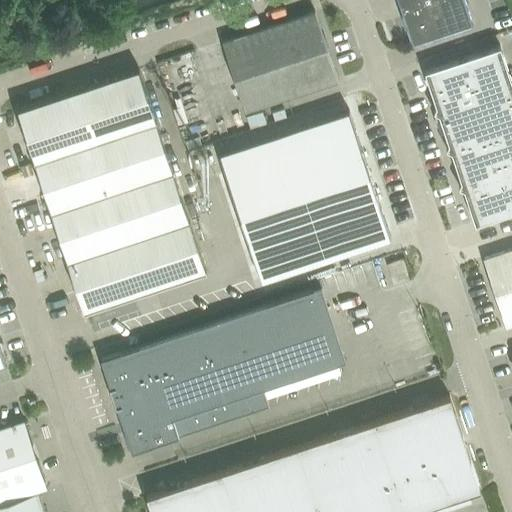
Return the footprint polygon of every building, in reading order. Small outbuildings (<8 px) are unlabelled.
[(400,0),(414,41),(471,22),(463,0),(400,0)] [(315,11),(314,11),(223,41),(245,110),(338,80),(315,11)] [(511,80),(510,80),(499,46),(424,70),(435,104),(433,109),(433,111),(438,114),(448,142),(445,147),(446,148),(451,151),(460,180),(457,184),(458,186),(463,188),(474,222),(511,209),(511,80)] [(139,69),(69,92),(19,109),(85,309),(205,269),(139,69)] [(284,131),(219,152),(233,195),(247,237),(261,279),(326,257),(391,236),(377,194),(363,152),(350,110),(284,131)] [(207,182),(221,174),(215,163),(201,171),(207,182)] [(511,248),(484,258),(507,326),(511,324),(511,248)] [(312,287),(101,358),(132,451),(262,408),(256,389),(338,362),(312,287)] [(450,395),(147,495),(152,511),(412,511),(481,489),(450,395)] [(0,511),(43,511),(37,493),(36,490),(47,486),(25,420),(8,425),(0,427),(0,511)]
